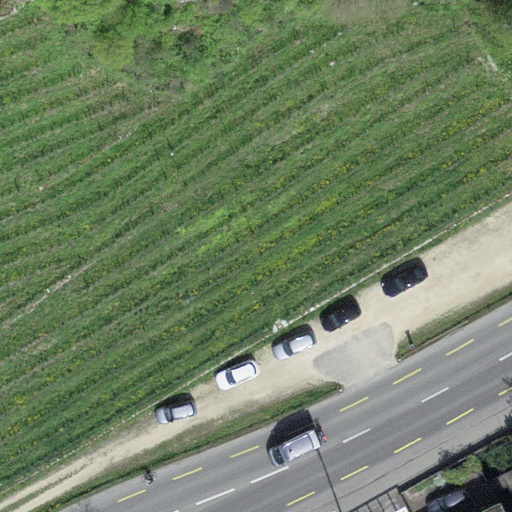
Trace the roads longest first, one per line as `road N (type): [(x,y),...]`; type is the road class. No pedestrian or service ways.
road 1 (track): [(17,511),(93,465),(511,264)]
road 2 (primary): [(511,352),(190,511)]
